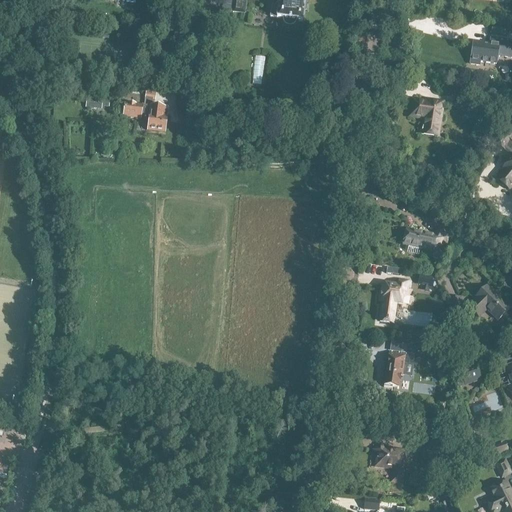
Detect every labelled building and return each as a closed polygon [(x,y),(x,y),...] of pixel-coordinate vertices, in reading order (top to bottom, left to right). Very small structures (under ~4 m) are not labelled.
[(241,0),(233,0),(232,13),(245,14),(246,1),(241,0)] [(277,0),(277,7),(271,7),(269,18),(280,19),(281,21),(281,23),(281,24),(282,25),(283,26),(284,27),(286,27),(287,28),(288,28),(289,28),(291,27),(293,27),(294,26),(295,24),(296,23),(296,21),(301,22),(304,0),(277,0)] [(508,27),(492,25),(490,34),(506,37),(508,27)] [(489,45),(472,43),(469,64),(478,66),(479,62),(495,65),(497,52),(510,54),(511,42),(490,38),(489,45)] [(155,98),(156,94),(146,92),(145,105),(126,103),(125,104),(119,104),(118,114),(124,114),(124,115),(150,119),(149,130),(166,132),(169,108),(152,105),(153,98),(155,98)] [(455,98),(451,107),(472,116),(475,108),(467,104),(468,100),(457,95),(456,98),(455,98)] [(109,108),(109,102),(86,99),(86,109),(102,110),(102,107),(109,108)] [(420,136),(439,138),(444,102),(426,99),(425,101),(411,99),(408,119),(422,121),(420,136)] [(511,114),(510,114),(493,144),(504,150),(505,149),(511,155),(511,157),(507,164),(506,163),(500,170),(503,172),(497,180),(509,189),(511,185),(511,114)] [(402,233),(400,241),(402,243),(403,244),(403,245),(424,250),(424,251),(432,252),(432,254),(433,254),(432,258),(442,260),(445,247),(444,246),(445,244),(447,244),(452,235),(439,227),(433,237),(414,233),(414,232),(406,230),(406,231),(405,231),(402,233)] [(432,291),(435,278),(420,274),(417,285),(422,286),(421,291),(428,293),(429,290),(432,291)] [(410,289),(411,282),(399,281),(398,287),(382,285),(380,302),(382,302),(380,322),(393,324),(396,304),(402,305),(404,294),(407,295),(408,289),(410,289)] [(473,300),(475,301),(468,308),(479,318),(487,310),(498,320),(509,309),(496,296),(497,295),(487,286),(473,300)] [(465,310),(459,297),(449,302),(454,315),(465,310)] [(447,340),(437,338),(436,347),(445,348),(447,340)] [(399,388),(400,376),(404,376),(406,362),(400,361),(401,354),(389,353),(386,379),(385,378),(383,388),(392,389),(393,388),(399,388)] [(477,370),(475,364),(452,372),(458,389),(465,386),(465,387),(482,381),(479,375),(481,374),(479,369),(477,370)] [(511,364),(503,368),(509,383),(510,386),(507,387),(511,400),(511,364)] [(506,405),(501,391),(470,401),(476,416),(506,405)] [(452,401),(447,417),(456,418),(461,404),(452,401)] [(436,424),(417,421),(415,435),(436,438),(437,427),(458,428),(465,452),(471,451),(463,423),(436,420),(436,424)] [(480,464),(480,465),(493,461),(492,459),(509,453),(505,442),(486,450),(482,437),(471,441),(480,464)] [(384,450),(381,445),(373,451),(376,455),(375,467),(394,470),(392,483),(402,484),(406,452),(384,450)] [(496,466),(502,478),(511,474),(505,461),(496,466)] [(511,511),(511,494),(506,483),(489,491),(493,498),(486,502),(490,511),(511,511)] [(363,511),(379,511),(380,500),(364,499),(363,511)] [(455,511),(452,500),(445,503),(447,511),(456,511),(455,511)]
